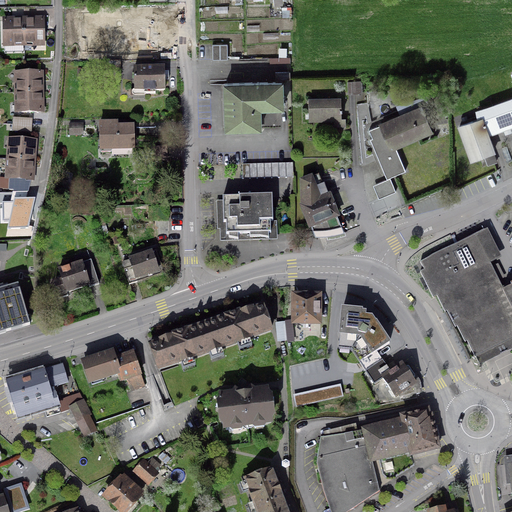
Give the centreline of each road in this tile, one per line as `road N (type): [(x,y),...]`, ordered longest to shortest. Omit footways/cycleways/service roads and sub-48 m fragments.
road 1 (residential): [(199,297),(188,230),(183,0)]
road 2 (secondary): [(0,361),(199,297)]
road 3 (residential): [(38,193),(57,63),(57,0)]
road 4 (secondary): [(199,297),(292,270),(372,276)]
road 5 (residential): [(511,189),(402,238),(372,276)]
road 6 (residential): [(0,422),(103,511)]
road 7 (secondary): [(401,296),(453,412)]
road 8 (secondary): [(468,397),(417,304),(401,296)]
